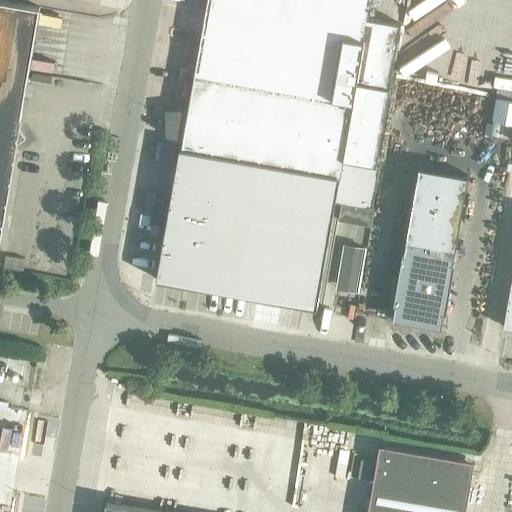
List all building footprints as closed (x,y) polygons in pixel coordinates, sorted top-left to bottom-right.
[(0,0),(0,234),(39,7),(0,0)] [(288,0),(206,0),(181,147),(231,156),(340,175),(343,160),(375,166),(397,43),(285,23),(288,0)] [(400,23),(368,18),(370,0),(288,0),(285,23),(397,43),(400,23)] [(430,0),(408,0),(395,76),(456,86),(470,7),(430,0)] [(212,259),(231,156),(181,147),(157,281),(207,289),(212,259)] [(378,166),(375,166),(343,160),(340,175),(231,156),(212,259),(207,289),(316,308),(334,202),(371,208),(378,166)] [(419,166),(404,254),(402,254),(394,304),(395,304),(393,319),(442,328),(444,312),(446,313),(454,263),(453,263),(468,175),(419,166)] [(25,260),(6,257),(4,267),(23,270),(25,260)] [(511,277),(503,327),(511,328),(511,277)] [(368,511),(465,511),(474,461),(380,445),(368,511)] [(162,511),(106,502),(104,511),(162,511)]
